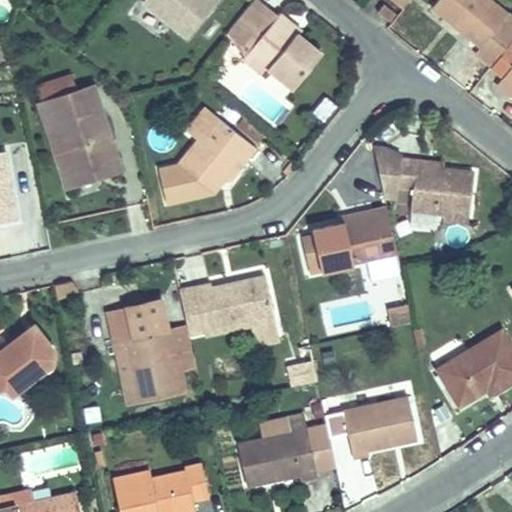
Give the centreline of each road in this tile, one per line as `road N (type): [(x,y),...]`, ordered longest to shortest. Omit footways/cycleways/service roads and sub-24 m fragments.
road 1 (residential): [(0,276),(294,202)]
road 2 (residential): [(294,202),(402,65)]
road 3 (residential): [(393,511),(511,431)]
road 4 (residential): [(511,139),(402,65)]
